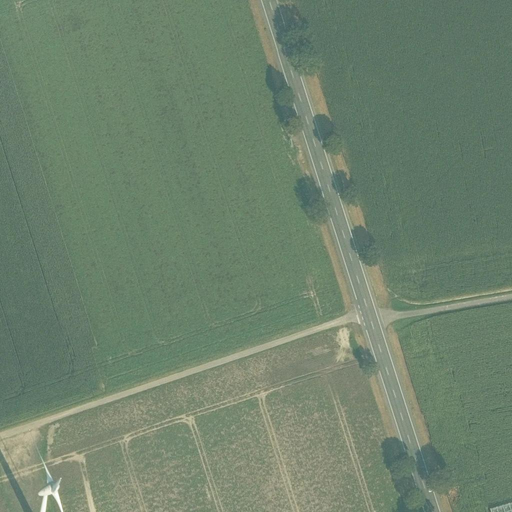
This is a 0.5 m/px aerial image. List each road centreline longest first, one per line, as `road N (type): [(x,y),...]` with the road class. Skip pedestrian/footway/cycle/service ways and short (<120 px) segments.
road 1 (secondary): [(267,0),(431,511)]
road 2 (track): [(0,439),(367,313)]
